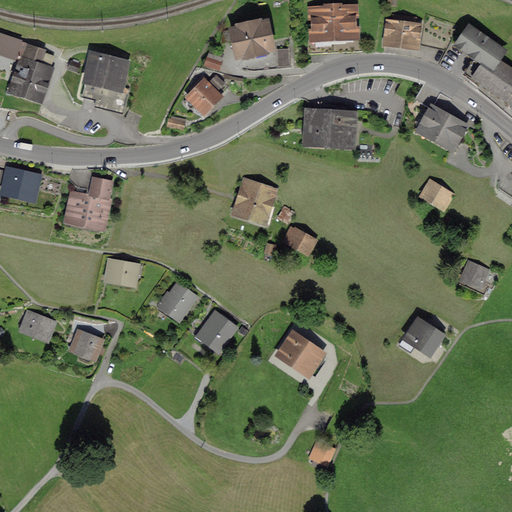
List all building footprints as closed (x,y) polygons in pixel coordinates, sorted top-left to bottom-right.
[(315,37),(354,35),(353,8),(342,9),(342,7),(340,7),(340,4),(326,5),(327,10),(313,10),(315,37)] [(387,20),(385,43),(418,47),(421,25),(415,24),(416,17),(394,14),(393,21),(387,20)] [(222,33),(221,43),(234,40),(238,56),(244,55),(244,56),(267,51),(266,50),(272,49),(267,21),(260,23),(260,21),(238,26),(238,27),(224,30),(222,33)] [(511,104),(511,70),(497,60),(503,51),(469,28),(459,44),(487,63),(477,77),(504,95),(502,98),(511,104)] [(42,100),(49,79),(47,79),(51,68),(40,64),(44,50),(22,43),(17,57),(21,58),(10,89),(42,100)] [(277,48),(278,66),(289,65),(289,47),(277,48)] [(123,112),(128,88),(124,87),(125,81),(121,80),(125,62),(94,55),(84,95),(98,98),(96,105),(123,112)] [(208,56),(206,64),(219,68),(221,60),(208,56)] [(72,61),(70,67),(77,70),(79,64),(72,61)] [(194,92),(185,101),(191,106),(195,102),(204,111),(219,96),(204,81),(207,78),(202,74),(190,88),(194,92)] [(210,81),(221,91),(227,85),(216,74),(210,81)] [(415,87),(402,80),(395,93),(408,99),(415,87)] [(459,114),(452,110),(458,99),(425,82),(416,99),(432,108),(420,129),(453,147),(458,138),(472,146),(479,132),(465,124),(464,126),(455,121),(459,114)] [(353,120),(368,120),(368,113),(354,112),(354,114),(344,114),(345,105),(309,103),(307,142),(352,144),(353,120)] [(125,119),(137,124),(144,110),(132,104),(125,119)] [(169,118),(168,125),(183,128),(185,121),(169,118)] [(46,165),(44,173),(68,178),(72,168),(46,165)] [(10,170),(5,191),(33,197),(37,177),(28,174),(29,172),(25,171),(21,173),(10,170)] [(112,181),(94,177),(89,199),(75,196),(70,218),(101,225),(105,204),(107,204),(112,181)] [(57,192),(59,182),(43,178),(41,188),(57,192)] [(233,211),(267,223),(275,198),(270,197),(273,187),(249,179),(246,189),(241,187),(233,211)] [(422,195),(444,208),(452,194),(430,181),(422,195)] [(285,207),(280,215),(288,220),(293,212),(285,207)] [(291,226),(284,239),(308,252),(315,239),(297,228),(296,229),(291,226)] [(267,244),(266,251),(273,253),(275,245),(267,244)] [(133,282),(134,275),(139,275),(140,267),(112,262),(109,278),(133,282)] [(462,278),(481,286),(488,270),(469,262),(462,278)] [(168,293),(160,305),(179,319),(196,296),(178,283),(170,294),(168,293)] [(216,312),(200,335),(219,349),(235,326),(216,312)] [(29,328),(28,331),(47,339),(53,322),(29,313),(24,326),(29,328)] [(419,319),(406,338),(430,353),(442,335),(419,319)] [(80,334),(75,348),(93,355),(99,341),(80,334)] [(293,335),(281,354),(308,373),(321,354),(293,335)] [(339,437),(345,423),(332,417),(325,430),(339,437)] [(318,440),(310,457),(327,465),(334,448),(318,440)]
